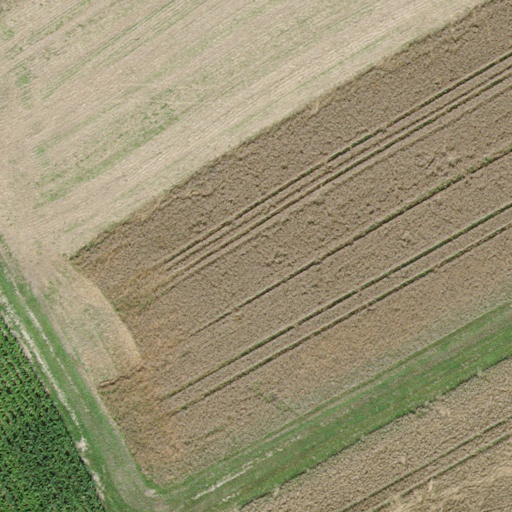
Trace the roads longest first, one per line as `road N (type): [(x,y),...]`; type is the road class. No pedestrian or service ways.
road 1 (track): [(511,326),(185,511)]
road 2 (track): [(113,511),(0,296)]
